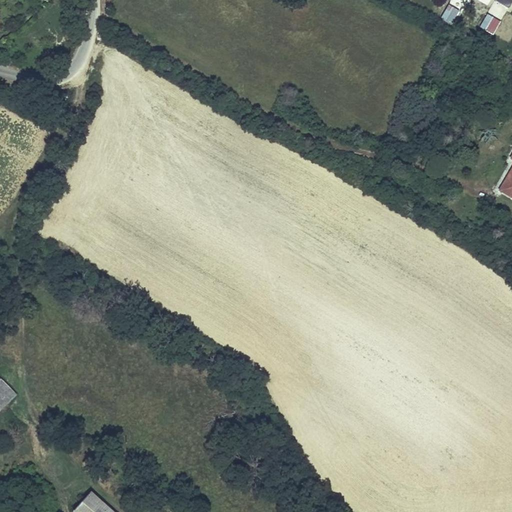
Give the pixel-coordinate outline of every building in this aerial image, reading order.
[(451,0),(442,15),(453,23),(468,0),(451,0)] [(495,0),(481,27),(494,34),(511,0),(495,0)] [(511,170),(500,190),(511,197),(511,157),(511,159),(511,158),(511,170)] [(464,232),(477,239),(481,233),(468,225),(464,232)] [(0,382),(0,411),(14,397),(0,382)] [(110,511),(91,495),(76,511),(110,511)]
